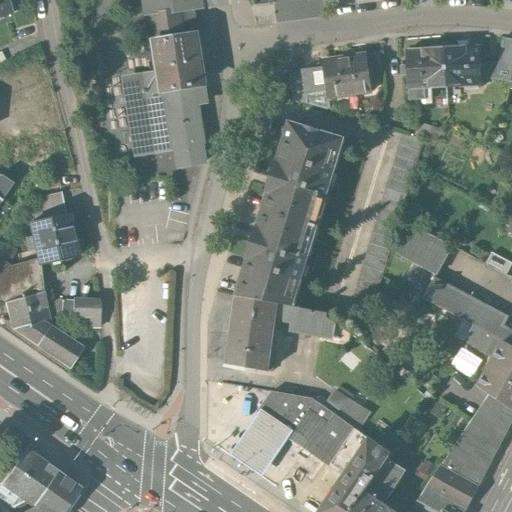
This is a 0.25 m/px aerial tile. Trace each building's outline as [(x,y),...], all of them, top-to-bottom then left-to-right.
[(0,0),(0,25),(15,21),(9,0),(0,0)] [(140,0),(144,22),(191,14),(204,13),(201,0),(140,0)] [(195,36),(191,14),(144,22),(147,44),(195,36)] [(147,44),(152,71),(116,77),(128,160),(171,154),(174,171),(207,165),(198,109),(207,107),(204,92),(195,36),(147,44)] [(509,79),(511,64),(511,38),(503,36),(496,58),(481,60),(482,86),(507,91),(509,79)] [(444,38),(447,88),(482,86),(481,60),(480,40),(467,41),(467,37),(444,38)] [(419,43),(405,44),(408,103),(433,101),(432,88),(447,88),(444,38),(418,40),(419,43)] [(365,48),(321,54),(322,59),(326,87),(327,97),(371,91),(369,75),(366,52),(365,48)] [(379,50),(366,52),(369,75),(382,73),(379,50)] [(326,87),(322,59),(299,63),(300,70),(303,90),(326,87)] [(329,109),(327,97),(326,87),(303,90),(300,70),(286,71),(290,97),(329,109)] [(287,122),(260,210),(318,227),(345,139),(287,122)] [(443,129),(419,122),(415,135),(439,142),(443,129)] [(425,141),(403,134),(356,286),(378,292),(425,141)] [(0,179),(0,206),(12,188),(0,180),(0,179)] [(59,179),(36,184),(38,192),(61,187),(59,179)] [(26,222),(31,225),(67,218),(62,193),(41,198),(26,222)] [(260,210),(236,294),(276,299),(296,301),(318,227),(260,210)] [(67,218),(31,225),(34,237),(26,239),(29,252),(37,250),(41,268),(81,260),(71,217),(67,218)] [(450,244),(412,224),(395,255),(410,263),(434,275),(450,244)] [(9,247),(0,260),(9,265),(17,253),(9,247)] [(488,252),(478,247),(474,255),(484,260),(488,252)] [(511,262),(491,252),(485,263),(507,274),(511,263),(511,262)] [(403,286),(423,296),(434,275),(410,263),(403,277),(403,286)] [(0,302),(6,307),(46,297),(34,265),(8,271),(0,265),(0,302)] [(508,316),(434,275),(423,296),(472,322),(462,341),(493,357),(503,339),(497,336),(508,316)] [(276,299),(236,294),(228,363),(267,368),(269,352),(273,319),(276,299)] [(14,335),(38,352),(53,330),(50,316),(47,300),(46,297),(6,307),(14,335)] [(276,299),(273,319),(288,321),(287,331),(331,337),(334,318),(325,311),(324,305),(296,301),(276,299)] [(104,304),(47,300),(50,316),(61,316),(74,323),(91,324),(91,331),(103,331),(104,304)] [(85,352),(53,330),(38,352),(70,374),(85,352)] [(511,343),(503,339),(493,357),(476,386),(490,394),(511,409),(511,343)] [(312,400),(271,393),(257,413),(259,414),(291,435),(292,436),(291,438),(346,475),(369,439),(358,432),(324,408),(312,400)] [(324,408),(358,432),(370,414),(336,393),(324,408)] [(511,422),(511,409),(490,394),(471,425),(463,435),(441,468),(479,488),(511,422)] [(291,435),(259,414),(244,437),(231,455),(263,476),(276,457),(291,435)] [(452,427),(463,435),(471,425),(458,417),(452,427)] [(369,439),(346,475),(340,484),(320,511),(354,511),(366,494),(388,460),(391,456),(369,439)] [(63,511),(85,481),(30,443),(5,479),(38,501),(53,511),(63,511)] [(366,494),(383,506),(406,472),(388,460),(366,494)] [(440,470),(426,462),(419,473),(433,481),(440,470)] [(479,488),(441,468),(440,470),(433,481),(427,488),(467,509),(479,488)] [(443,511),(465,511),(467,509),(427,488),(411,511),(443,511)] [(392,511),(383,506),(366,494),(354,511),(392,511)] [(53,511),(38,501),(15,511),(53,511)]
